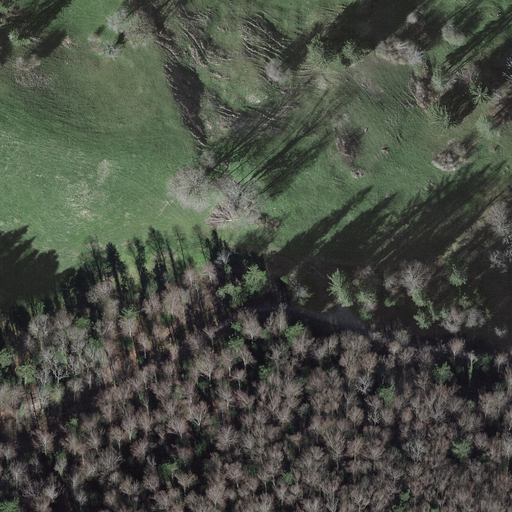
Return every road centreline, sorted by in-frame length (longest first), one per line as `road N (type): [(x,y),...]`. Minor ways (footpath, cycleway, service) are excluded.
road 1 (track): [(0,451),(49,435),(251,311),(282,306),(511,366)]
road 2 (track): [(0,416),(84,387),(237,286),(289,266),(466,279),(511,290)]
road 3 (track): [(345,325),(332,289),(296,257),(198,220)]
